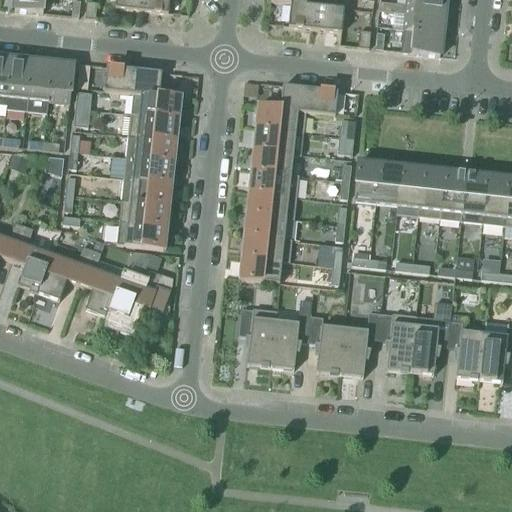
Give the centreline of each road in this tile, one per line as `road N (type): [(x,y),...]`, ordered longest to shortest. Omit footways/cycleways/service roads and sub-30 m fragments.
road 1 (residential): [(188,403),(224,62)]
road 2 (residential): [(511,439),(188,403)]
road 3 (residential): [(474,88),(224,62)]
road 4 (residential): [(224,62),(0,35)]
road 5 (residential): [(188,403),(0,344)]
